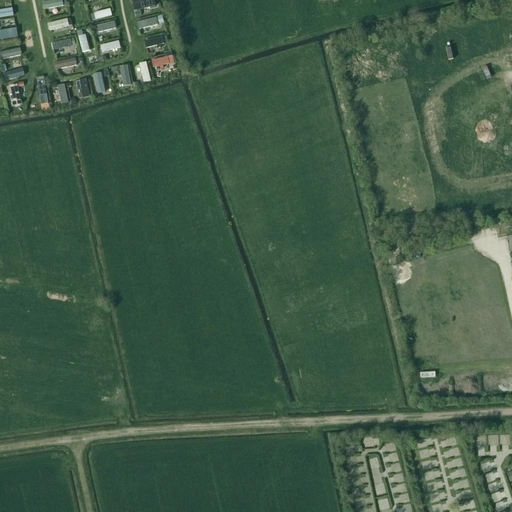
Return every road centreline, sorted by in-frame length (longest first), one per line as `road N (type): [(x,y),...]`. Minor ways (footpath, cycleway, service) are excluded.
road 1 (track): [(0,450),(155,430),(511,412)]
road 2 (unknown): [(511,60),(452,77),(451,147)]
